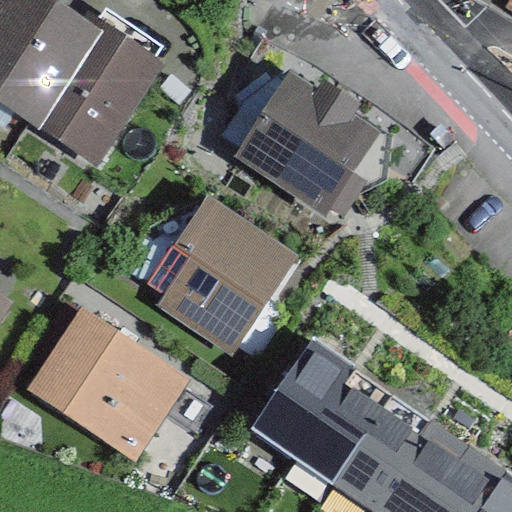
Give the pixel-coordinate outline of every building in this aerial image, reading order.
[(0,0),(0,102),(18,114),(83,17),(56,0),(0,0)] [(105,9),(99,17),(88,10),(83,17),(18,114),(97,167),(167,62),(157,55),(162,47),(105,9)] [(284,79),(276,74),(271,78),(266,72),(238,92),(243,98),(220,135),(239,147),(233,157),(326,216),(332,208),(344,215),(366,181),(354,173),(383,129),(355,111),(362,101),(323,76),(317,86),(290,69),(284,79)] [(200,202),(150,225),(123,265),(166,293),(157,306),(234,356),(240,346),(259,358),(283,321),(278,290),(302,255),(206,192),(200,202)] [(0,322),(14,301),(0,292),(0,322)] [(81,305),(79,308),(66,299),(29,356),(42,364),(24,391),(135,463),(167,413),(192,429),(209,404),(184,388),(191,377),(81,305)] [(249,430),(292,459),(356,366),(313,337),(281,384),(274,380),(267,390),(261,386),(238,418),(252,427),(249,430)] [(292,459),(330,485),(394,392),(356,366),(292,459)] [(330,485),(369,511),(433,418),(394,392),(330,485)] [(369,511),(424,511),(471,444),(433,418),(369,511)] [(424,511),(480,511),(509,470),(471,444),(424,511)] [(511,511),(511,471),(509,470),(480,511),(511,511)]
